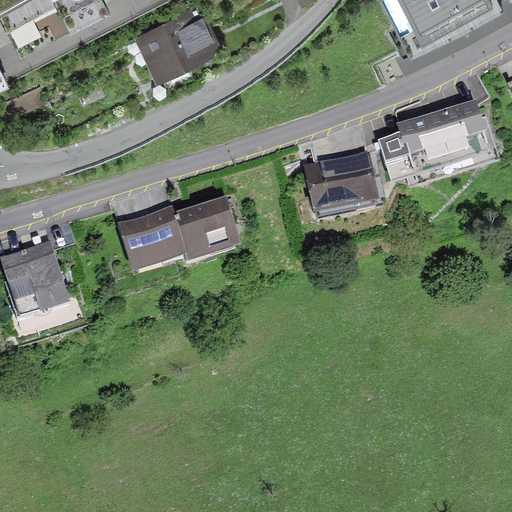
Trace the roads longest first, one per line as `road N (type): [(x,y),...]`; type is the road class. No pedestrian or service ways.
road 1 (residential): [(0,220),(313,124),(511,36)]
road 2 (residential): [(0,166),(57,164),(133,134),(264,59),(328,0)]
